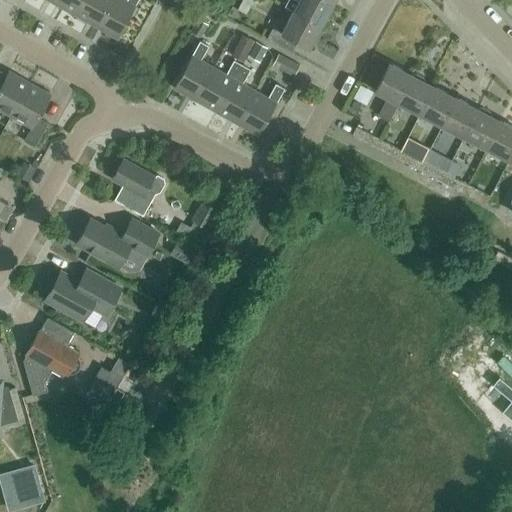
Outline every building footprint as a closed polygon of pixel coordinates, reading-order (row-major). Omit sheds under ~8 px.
[(74,15),(82,0),(55,0),(54,3),(74,15)] [(95,26),(109,0),(82,0),(74,15),(95,26)] [(125,0),(109,0),(95,26),(117,38),(138,0),(126,0),(126,1),(125,0)] [(246,14),(253,0),(242,0),(237,9),(246,14)] [(321,26),(333,4),(325,0),(298,0),(299,1),(296,0),(288,0),(285,6),(293,11),(321,26)] [(309,48),(321,26),(293,11),(281,33),(272,28),(266,39),(292,53),(298,42),(309,48)] [(198,19),(191,31),(200,36),(207,24),(198,19)] [(254,31),(240,51),(261,66),(275,45),(254,31)] [(195,100),(213,67),(201,60),(208,46),(199,41),(173,88),(195,100)] [(294,77),(299,66),(278,54),(272,65),(294,77)] [(216,111),(242,65),(233,60),(226,74),(213,67),(195,100),(216,111)] [(397,103),(411,75),(389,63),(374,91),(387,98),(378,115),(388,121),(398,103),(397,103)] [(236,123),(255,90),(242,83),(250,69),(242,65),(216,111),(236,123)] [(0,110),(10,116),(30,82),(9,71),(0,86),(0,110)] [(419,114),(433,86),(424,81),(423,78),(416,74),(412,75),(411,75),(397,103),(398,103),(419,114)] [(30,82),(10,116),(31,128),(23,141),(34,147),(48,123),(38,117),(50,94),(30,82)] [(255,90),(236,123),(258,135),(284,88),(275,84),(268,97),(255,90)] [(441,126),(456,98),(433,86),(419,114),(441,126)] [(464,137),(478,109),(456,98),(441,126),(464,137)] [(486,149),(500,121),(491,116),(490,112),(482,108),(478,109),(464,137),(486,149)] [(511,126),(500,121),(486,149),(509,160),(511,153),(511,126)] [(368,144),(373,136),(356,127),(351,135),(368,144)] [(396,159),(401,150),(384,141),(380,150),(396,159)] [(401,150),(396,159),(413,167),(417,158),(401,150)] [(154,176),(123,159),(112,179),(122,185),(114,200),(143,216),(155,194),(159,192),(165,182),(164,178),(158,175),(154,176)] [(22,164),(16,175),(26,179),(29,181),(34,171),(31,169),(22,164)] [(441,181),(445,173),(429,164),(424,173),(441,181)] [(445,173),(441,181),(457,190),(462,181),(445,173)] [(485,205),(490,196),(473,187),(468,196),(485,205)] [(204,227),(214,209),(204,203),(194,221),(204,227)] [(6,204),(0,214),(0,219),(3,221),(6,223),(14,208),(11,206),(6,204)] [(146,256),(158,233),(131,218),(123,234),(114,229),(113,231),(90,218),(76,243),(118,266),(129,247),(146,256)] [(186,261),(193,249),(178,241),(171,253),(186,261)] [(510,268),(511,263),(511,258),(497,251),(493,259),(510,268)] [(121,288),(95,274),(86,269),(79,282),(60,271),(45,299),(82,320),(90,306),(106,315),(121,288)] [(44,366),(64,378),(67,373),(69,374),(70,374),(72,374),(74,373),(76,372),(77,371),(79,369),(80,367),(80,365),(80,364),(80,363),(80,362),(80,360),(79,359),(79,358),(78,357),(77,356),(79,352),(67,344),(74,332),(47,317),(23,361),(32,395),(48,391),(42,370),(44,366)] [(115,390),(130,364),(118,358),(110,371),(101,366),(94,378),(115,390)] [(511,420),(511,388),(499,378),(492,385),(510,401),(501,411),(511,420)] [(0,424),(24,418),(15,388),(2,391),(0,391),(0,424)] [(34,465),(16,470),(26,505),(44,500),(34,465)]
